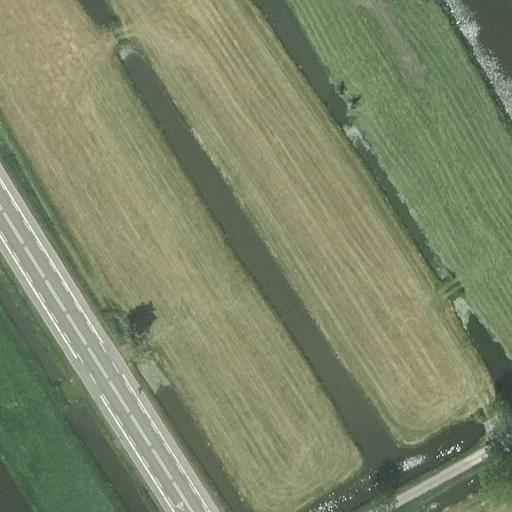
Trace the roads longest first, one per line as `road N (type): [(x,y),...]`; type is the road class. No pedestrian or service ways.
road 1 (secondary): [(194,511),(0,200)]
road 2 (track): [(380,511),(511,437)]
